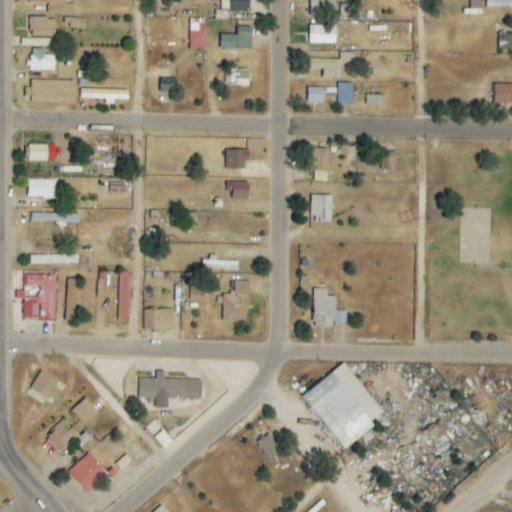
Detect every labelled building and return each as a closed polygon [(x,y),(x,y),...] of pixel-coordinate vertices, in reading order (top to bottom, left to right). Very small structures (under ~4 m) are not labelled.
[(75,14),(75,4),(65,4),(64,0),(29,0),(29,3),(47,4),(47,14),(75,14)] [(230,0),(231,12),(248,11),(247,0),(230,0)] [(310,0),(310,17),(330,17),(330,0),(318,0),(310,0)] [(511,0),(485,0),(486,8),(511,7),(511,0)] [(29,37),(55,37),(55,18),(30,18),(29,37)] [(205,24),(190,24),(190,50),(204,50),(205,24)] [(336,26),(309,25),(309,43),(336,44),(336,26)] [(251,50),(252,27),(237,27),(237,35),(221,35),(220,49),(251,50)] [(511,33),(499,33),(498,51),(511,52),(511,47),(511,46),(511,33)] [(55,55),(45,55),(45,49),(30,49),(29,70),(54,71),(55,55)] [(341,79),(341,62),(354,62),(354,53),(340,53),(340,60),(309,59),(309,70),(323,70),(322,79),(341,79)] [(248,86),(248,69),(226,69),(226,85),(248,86)] [(177,79),(160,79),(160,92),(176,92),(177,79)] [(74,104),(75,81),(31,80),(30,103),(74,104)] [(353,84),(337,84),(337,105),(352,105),(353,84)] [(511,84),(494,84),(494,105),(511,104),(511,84)] [(306,103),(324,104),(324,97),(335,97),(335,89),(307,88),(306,103)] [(128,91),(80,89),(80,99),(105,100),(105,104),(114,105),(114,100),(128,100),(128,91)] [(381,96),(366,95),(366,105),(380,105),(381,96)] [(28,162),(54,162),(55,145),(28,145),(28,162)] [(312,182),(328,182),(329,150),(313,149),(312,182)] [(226,169),(248,169),(248,151),(226,150),(226,169)] [(394,158),(382,157),(381,170),(393,170),(394,158)] [(56,180),(27,180),(27,199),(56,198),(56,180)] [(249,183),(227,182),(226,192),(232,192),(232,200),(248,200),(249,183)] [(310,220),(332,221),(332,196),(311,195),(310,220)] [(78,215),(31,214),(30,222),(78,224),(78,215)] [(78,255),(29,256),(29,265),(78,265),(78,255)] [(128,272),(119,272),(118,321),(127,321),(128,272)] [(54,321),(56,276),(24,276),(24,287),(39,288),(39,298),(24,298),(23,320),(54,321)] [(77,280),(67,279),(65,321),(75,322),(77,280)] [(222,322),(248,322),(248,282),(234,282),(234,294),(223,294),(222,322)] [(327,289),(312,289),(313,328),(335,328),(335,297),(327,297),(327,289)] [(144,310),(144,331),(173,330),(173,310),(144,310)] [(382,412),(344,363),(302,396),(344,450),(374,426),(371,421),(382,412)] [(139,378),(139,398),(152,398),(152,405),(167,406),(167,398),(201,399),(201,379),(164,379),(164,371),(155,371),(155,378),(139,378)] [(65,384),(39,372),(28,396),(44,404),(47,398),(57,402),(65,384)] [(84,426),(99,412),(85,398),(71,411),(84,426)] [(58,452),(78,434),(64,419),(44,438),(58,452)] [(268,459),(280,452),(269,434),(258,441),(268,459)] [(68,472),(88,493),(108,474),(89,453),(68,472)]
